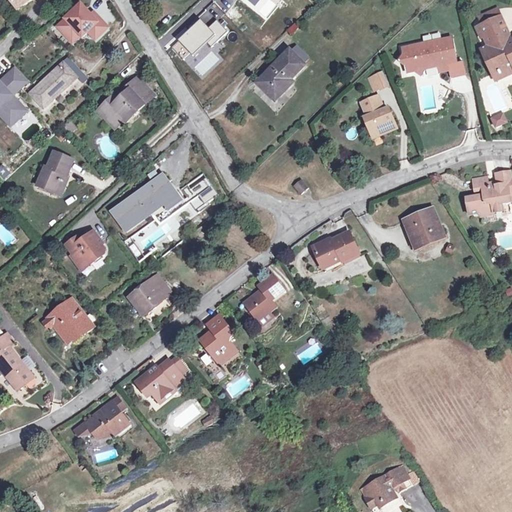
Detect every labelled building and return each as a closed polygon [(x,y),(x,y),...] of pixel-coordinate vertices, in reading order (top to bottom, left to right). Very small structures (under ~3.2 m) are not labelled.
[(10,0),(19,11),(32,0),(10,0)] [(108,27),(79,0),(77,0),(53,26),(73,45),(84,33),(94,43),(108,27)] [(501,17),(480,27),(485,37),(486,36),(491,46),(482,50),(494,76),(511,68),(511,42),(505,45),(503,41),(510,38),(501,17)] [(185,60),(205,41),(213,48),(229,32),(217,21),(208,30),(201,22),(173,47),(185,60)] [(288,30),(291,34),(297,28),(294,25),(288,30)] [(437,61),(438,67),(439,73),(449,71),(448,65),(457,63),(452,38),(402,48),(404,54),(411,59),(406,66),(408,73),(414,72),(422,76),(427,69),(433,68),(432,62),(437,61)] [(287,83),(289,80),(304,65),(290,51),(272,69),(275,72),(262,86),(276,99),(290,85),(287,83)] [(72,62),(67,66),(74,75),(79,70),(72,62)] [(74,75),(67,66),(64,63),(31,94),(44,108),(77,78),(74,75)] [(13,68),(0,79),(0,114),(9,125),(24,111),(10,95),(26,81),(13,68)] [(496,81),(511,74),(511,68),(494,76),(496,81)] [(259,83),(262,86),(275,72),(272,69),(259,83)] [(382,73),(375,76),(381,90),(388,87),(382,73)] [(373,94),(381,90),(375,76),(367,80),(373,94)] [(108,117),(106,119),(116,129),(125,121),(137,109),(139,111),(145,106),(142,102),(152,93),(138,78),(128,87),(130,90),(116,103),(111,99),(100,109),(108,117)] [(130,90),(128,87),(122,93),(124,95),(130,90)] [(142,102),(145,106),(155,96),(152,93),(142,102)] [(379,132),(381,135),(397,129),(389,108),(382,110),(377,97),(361,104),(366,117),(365,118),(369,129),(372,135),(379,132)] [(98,111),(106,119),(108,117),(100,109),(98,111)] [(495,130),(508,125),(502,111),(489,116),(495,130)] [(69,133),(76,129),(72,121),(65,125),(69,133)] [(372,135),(369,129),(363,132),(367,141),(373,138),(381,135),(379,132),(372,135)] [(65,175),(67,177),(74,161),(55,152),(48,168),(45,167),(38,186),(57,194),(65,175)] [(481,217),(502,213),(501,212),(504,211),(502,204),(511,203),(510,201),(511,200),(511,199),(511,198),(511,197),(511,176),(511,172),(503,173),(505,184),(497,185),(489,187),(490,190),(490,193),(484,194),(484,198),(479,199),(476,197),(467,198),(469,215),(473,214),(474,216),(477,216),(477,214),(480,213),(481,217)] [(496,174),(497,185),(505,184),(503,173),(496,174)] [(65,175),(57,194),(61,196),(69,177),(67,177),(65,175)] [(170,211),(183,202),(164,176),(113,213),(127,231),(165,204),(170,211)] [(475,193),(490,190),(489,187),(487,177),(473,180),(475,193)] [(301,194),(309,188),(302,180),(294,186),(301,194)] [(501,212),(502,213),(502,217),(511,214),(511,197),(511,198),(511,199),(511,200),(510,201),(511,203),(502,204),(504,211),(501,212)] [(434,210),(405,221),(415,246),(430,240),(431,243),(445,238),(434,210)] [(104,244),(94,231),(84,238),(80,241),(77,237),(65,245),(73,255),(71,256),(78,266),(85,261),(89,262),(91,265),(105,255),(106,248),(103,245),(104,244)] [(350,233),(315,250),(324,269),(342,260),(343,263),(360,254),(350,233)] [(85,261),(78,266),(82,272),(91,265),(89,262),(85,261)] [(245,303),(258,320),(269,311),(271,313),(277,308),(272,302),(286,291),(273,275),(259,286),(262,290),(245,303)] [(144,315),(171,294),(158,277),(140,290),(141,291),(131,299),(144,315)] [(85,330),(88,333),(95,328),(72,299),(49,317),(49,319),(55,326),(69,343),(75,338),(85,330)] [(269,311),(258,320),(264,327),(275,319),(271,313),(269,311)] [(223,354),(227,359),(237,351),(230,342),(231,338),(234,335),(220,316),(208,325),(213,332),(201,341),(217,360),(223,354)] [(50,329),(55,326),(49,319),(45,322),(50,329)] [(77,341),(88,333),(85,330),(75,338),(77,341)] [(10,346),(15,342),(8,334),(0,339),(0,368),(4,374),(7,371),(21,389),(35,378),(10,346)] [(115,353),(107,357),(112,365),(119,360),(115,353)] [(221,365),(227,359),(223,354),(217,360),(221,365)] [(172,363),(182,375),(187,371),(177,359),(172,363)] [(148,397),(155,391),(158,389),(166,398),(176,390),(171,384),(182,375),(172,363),(161,372),(158,367),(137,383),(148,397)] [(158,389),(155,391),(163,401),(166,398),(158,389)] [(113,402),(121,412),(126,408),(118,398),(113,402)] [(121,412),(113,402),(105,408),(106,409),(87,424),(86,423),(75,431),(80,437),(94,433),(99,440),(112,431),(117,436),(131,425),(121,412)] [(99,440),(117,436),(112,431),(99,440)] [(412,485),(406,475),(402,467),(362,489),(369,503),(376,499),(378,504),(384,501),(387,506),(399,499),(392,488),(395,486),(399,492),(412,485)] [(406,475),(412,485),(420,481),(414,470),(406,475)] [(371,508),(378,504),(376,499),(369,503),(368,503),(371,508)]
